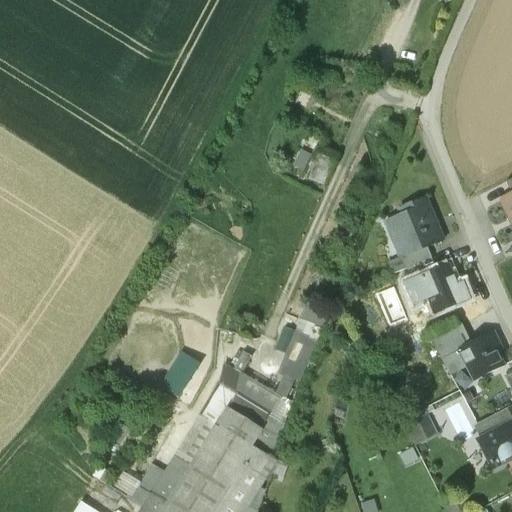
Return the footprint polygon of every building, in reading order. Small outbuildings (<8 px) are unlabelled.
[(321,150),(309,177),(324,185),(336,157),(321,150)] [(310,157),(302,153),(296,166),(303,169),(310,157)] [(425,250),(442,243),(425,198),(399,208),(402,216),(386,222),(401,259),(425,250)] [(336,233),(332,240),(338,243),(341,235),(336,233)] [(401,259),(388,264),(393,276),(407,270),(429,260),(425,250),(401,259)] [(429,260),(407,270),(413,284),(422,279),(422,278),(434,273),(429,260)] [(434,273),(422,278),(422,279),(430,299),(428,300),(435,316),(463,304),(447,267),(434,273)] [(319,301),(313,299),(310,307),(316,309),(319,301)] [(297,334),(280,374),(283,376),(273,397),(273,398),(282,402),(310,339),(297,334)] [(492,335),(459,352),(466,366),(471,364),(479,379),(502,367),(492,346),(497,344),(492,335)] [(242,352),(231,374),(240,378),(251,357),(242,352)] [(273,397),(240,378),(231,374),(223,387),(236,395),(216,426),(255,450),(255,451),(269,459),(290,405),(282,402),(273,398),(273,397)] [(205,419),(147,511),(161,511),(216,426),(236,395),(223,387),(204,418),(205,419)] [(511,406),(479,424),(486,437),(486,438),(511,424),(511,406)] [(511,424),(486,438),(486,437),(480,441),(491,462),(489,463),(491,466),(492,465),(493,467),(511,457),(511,424)] [(216,426),(161,511),(215,511),(254,450),(255,451),(255,450),(216,426)] [(254,450),(215,511),(244,511),(275,463),(269,459),(255,451),(254,450)]
